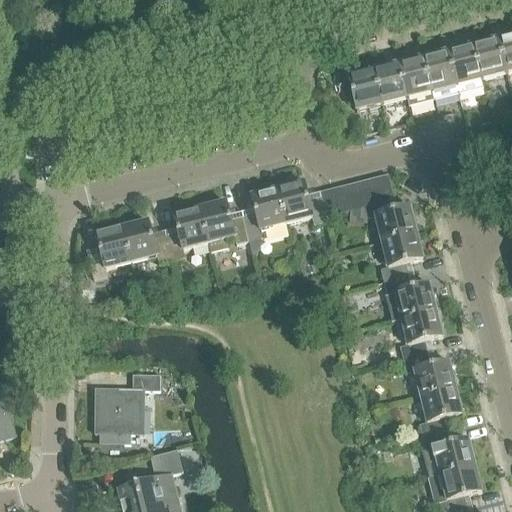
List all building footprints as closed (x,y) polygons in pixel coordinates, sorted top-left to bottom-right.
[(490,32),(493,44),(478,48),(473,49),(484,92),(486,91),(484,83),(507,77),(498,42),(503,41),(500,29),(490,32)] [(453,54),(448,55),(459,98),(484,92),(473,49),(478,48),(474,36),(466,38),(467,43),(451,47),(453,54)] [(511,38),(503,41),(498,42),(507,77),(511,76),(511,38)] [(450,42),(441,44),(444,56),(428,60),(424,61),(434,104),(459,98),(448,55),(453,54),(451,47),(450,42)] [(403,66),(399,68),(407,102),(408,102),(410,110),(434,104),(424,61),(428,60),(425,48),(416,50),(418,56),(402,60),(403,66)] [(403,66),(402,60),(400,54),(391,57),(394,69),(378,73),(374,74),(383,109),(407,102),(399,68),(403,66)] [(366,63),(370,75),(353,79),(350,67),(342,69),(346,85),(349,84),(357,115),(383,109),(374,74),(378,73),(375,61),(366,63)] [(492,126),(482,129),(484,137),(494,134),(492,126)] [(377,182),(383,204),(390,202),(390,203),(395,202),(395,201),(394,201),(389,179),(377,182)] [(377,182),(366,185),(372,207),(383,204),(377,182)] [(366,185),(354,188),(360,210),(365,209),(372,207),(366,185)] [(326,220),(321,201),(308,204),(304,186),(278,193),(287,228),(312,221),(314,229),(328,226),(326,220)] [(354,188),(343,190),(349,213),(360,210),(354,188)] [(343,190),(332,193),(337,216),(349,213),(343,190)] [(256,217),(244,220),(250,245),(263,242),(261,234),(287,228),(278,193),(252,200),(256,217)] [(320,196),(319,196),(321,201),(326,220),(337,216),(332,193),(320,196)] [(372,207),(365,209),(368,222),(376,220),(382,246),(417,237),(411,211),(393,215),(390,203),(390,202),(383,204),(372,207)] [(226,206),(200,213),(209,247),(209,248),(211,257),(229,253),(227,243),(235,241),(237,249),(250,245),(244,220),(231,223),(226,206)] [(209,248),(209,247),(200,213),(174,219),(179,237),(166,240),(172,265),(186,262),(184,254),(209,248)] [(149,225),(123,232),(132,267),(158,261),(159,268),(172,265),(166,240),(153,243),(149,225)] [(123,232),(97,239),(101,256),(88,259),(95,284),(108,281),(106,274),(132,267),(123,232)] [(382,246),(389,272),(381,274),(384,287),(409,280),(406,268),(424,263),(417,237),(382,246)] [(409,280),(384,287),(387,299),(395,297),(402,324),(437,315),(430,289),(413,293),(409,280)] [(402,324),(408,349),(400,351),(404,364),(429,358),(426,345),(443,341),(437,315),(402,324)] [(429,358),(404,364),(407,377),(415,375),(421,401),(456,392),(450,366),(432,371),(429,358)] [(125,448),(125,451),(131,451),(131,439),(145,439),(145,396),(161,396),(161,380),(133,380),(133,394),(96,394),(96,438),(101,438),(101,448),(125,448)] [(428,427),(420,428),(423,442),(448,436),(445,423),(463,418),(456,392),(421,401),(428,427)] [(0,461),(3,461),(0,448),(0,443),(5,442),(6,444),(17,441),(5,395),(0,395),(0,461)] [(448,436),(423,442),(427,454),(434,452),(441,479),(476,470),(469,444),(452,448),(448,436)] [(135,488),(118,492),(122,511),(180,511),(172,480),(184,477),(178,454),(151,461),(156,482),(137,487),(135,487),(135,488)] [(467,511),(465,500),(482,496),(476,470),(441,479),(448,504),(440,506),(441,511),(467,511)]
